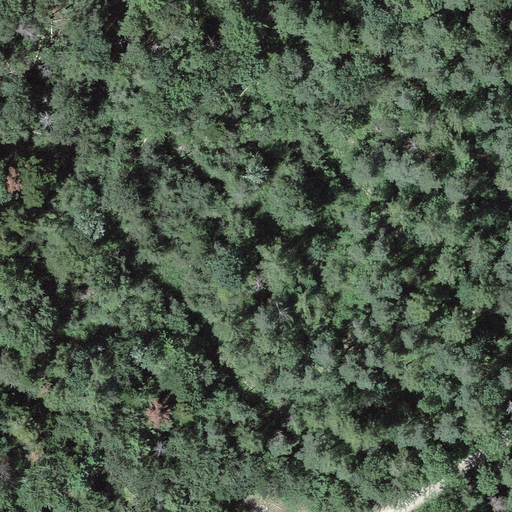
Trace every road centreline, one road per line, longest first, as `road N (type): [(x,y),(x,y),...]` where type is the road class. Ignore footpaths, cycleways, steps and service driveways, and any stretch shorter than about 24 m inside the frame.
road 1 (track): [(279,0),(155,128),(0,348)]
road 2 (track): [(511,433),(394,511)]
